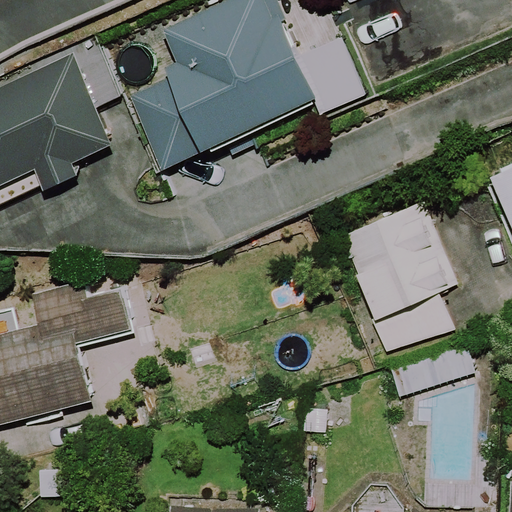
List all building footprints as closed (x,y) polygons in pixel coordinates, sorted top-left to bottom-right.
[(244,0),(168,34),(179,60),(163,67),(169,81),(126,100),(158,172),(324,98),(280,0),(244,0)] [(0,207),(40,189),(44,197),(84,178),(76,160),(113,144),(73,57),(0,90),(0,207)] [(511,167),(493,176),(511,218),(511,167)] [(375,316),(441,293),(458,287),(430,202),(346,230),(375,316)] [(129,336),(118,286),(0,312),(0,426),(92,407),(79,347),(129,336)] [(441,293),(375,316),(387,353),(454,331),(441,293)] [(475,376),(467,350),(390,372),(397,398),(475,376)]
